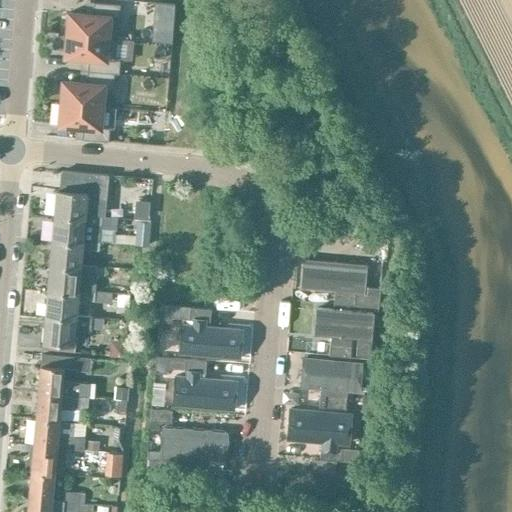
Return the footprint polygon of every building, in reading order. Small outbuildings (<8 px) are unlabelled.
[(69,12),(67,34),(117,38),(119,4),(93,2),(92,14),(69,12)] [(117,38),(67,34),(65,56),(88,58),(87,70),(114,73),(118,73),(119,60),(115,59),(117,38)] [(114,73),(87,70),(86,82),(63,80),(61,103),(101,106),(103,85),(113,86),(114,73)] [(61,103),(59,124),(83,126),(81,139),(108,141),(109,128),(111,128),(113,107),(101,106),(61,103)] [(152,121),(151,108),(137,109),(138,122),(152,121)] [(152,124),(164,125),(165,113),(153,112),(152,124)] [(162,145),(163,133),(151,132),(150,144),(162,145)] [(54,191),(52,216),(84,219),(84,216),(100,217),(104,218),(108,175),(62,171),(60,191),(54,191)] [(149,203),(137,202),(136,217),(148,218),(149,203)] [(82,241),(98,242),(100,217),(84,216),(84,219),(52,216),(49,242),(81,244),(82,241)] [(136,244),(148,245),(150,222),(138,221),(136,244)] [(98,246),(98,242),(82,241),(81,244),(49,242),(47,267),(79,270),(79,266),(81,251),(97,252),(98,246)] [(364,293),(367,266),(302,261),(300,287),(364,293)] [(79,270),(47,267),(45,292),(77,295),(77,292),(93,293),(96,267),(79,266),(79,270)] [(333,291),(332,304),(353,306),(354,293),(333,291)] [(45,292),(43,318),(74,321),(75,317),(76,300),(111,302),(111,295),(93,293),(77,292),(77,295),(45,292)] [(174,313),(174,301),(148,301),(148,312),(174,313)] [(186,321),(207,323),(208,310),(187,308),(186,321)] [(314,309),(313,335),(371,339),(373,313),(314,309)] [(43,318),(40,348),(72,351),(74,330),(92,331),(92,329),(93,318),(75,317),(74,321),(43,318)] [(93,318),(92,329),(100,330),(104,326),(105,320),(93,318)] [(180,322),(178,354),(248,359),(250,327),(180,322)] [(110,343),(109,357),(123,358),(124,344),(110,343)] [(328,356),(349,358),(350,345),(329,343),(328,356)] [(40,356),(39,367),(63,369),(77,370),(78,360),(40,356)] [(301,356),(299,387),(359,392),(362,361),(301,356)] [(91,373),(92,361),(78,360),(77,370),(77,372),(91,373)] [(204,375),(204,376),(205,363),(184,361),(183,374),(204,375)] [(36,394),(89,399),(90,386),(62,384),(63,369),(39,367),(36,394)] [(244,379),(174,374),(172,404),(242,409),(244,379)] [(101,381),(100,395),(113,396),(114,382),(101,381)] [(126,403),(127,390),(115,388),(113,401),(116,402),(126,403)] [(36,394),(34,421),(57,423),(57,420),(58,409),(58,406),(88,408),(89,399),(36,394)] [(323,408),(344,410),(345,397),(324,395),(323,408)] [(126,403),(116,402),(115,414),(125,415),(126,403)] [(352,412),(289,407),(286,439),(349,445),(352,412)] [(148,421),(170,423),(171,410),(150,408),(148,421)] [(34,421),(32,447),(66,450),(66,448),(83,449),(84,437),(72,436),(73,424),(57,423),(34,421)] [(113,439),(114,442),(122,448),(125,426),(114,425),(113,439)] [(227,431),(162,427),(160,458),(225,462),(227,431)] [(99,442),(86,440),(85,449),(98,450),(99,442)] [(29,474),(52,476),(52,473),(64,474),(66,450),(32,447),(31,459),(28,459),(24,461),(24,469),(27,472),(30,473),(29,474)] [(318,460),(339,462),(340,449),(319,447),(318,460)] [(104,475),(121,476),(123,453),(106,452),(104,475)] [(27,500),(50,502),(52,476),(29,474),(27,500)] [(62,503),(84,505),(85,493),(80,493),(80,492),(64,490),(63,493),(62,503)] [(27,500),(26,511),(92,511),(93,506),(84,505),(62,503),(50,502),(27,500)]
